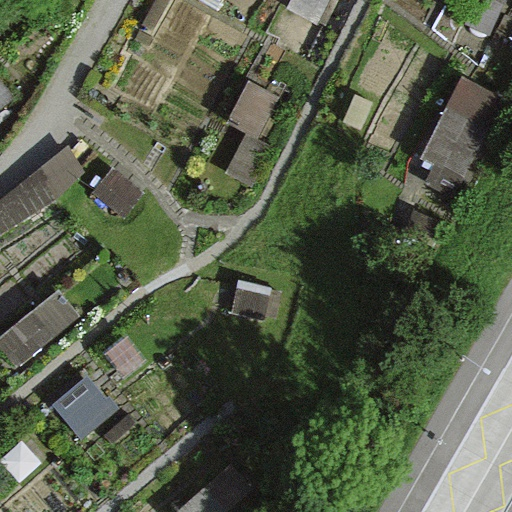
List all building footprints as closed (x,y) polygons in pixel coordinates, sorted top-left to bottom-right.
[(511,0),(463,0),(456,16),(499,35),(511,4),(511,0)] [(419,173),(464,192),(507,89),(462,70),(419,173)] [(0,249),(92,176),(69,147),(0,201),(0,249)] [(60,283),(0,331),(0,339),(21,366),(86,313),(60,283)] [(87,378),(54,406),(84,442),(121,410),(110,397),(107,400),(87,378)]
